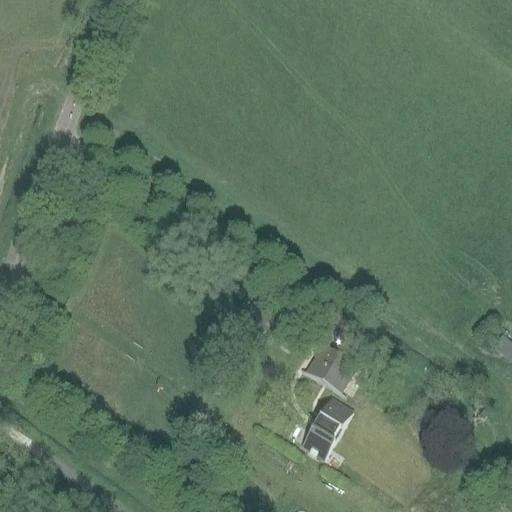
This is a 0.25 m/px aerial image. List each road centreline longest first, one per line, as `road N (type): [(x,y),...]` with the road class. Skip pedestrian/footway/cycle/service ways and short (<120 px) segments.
road 1 (unclassified): [(0,325),(61,133),(127,0)]
road 2 (track): [(61,133),(341,327)]
